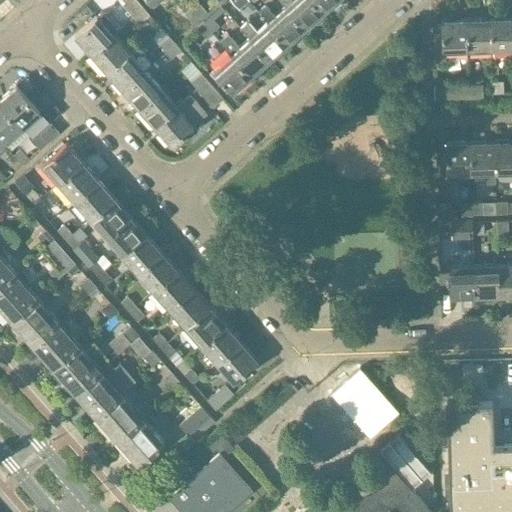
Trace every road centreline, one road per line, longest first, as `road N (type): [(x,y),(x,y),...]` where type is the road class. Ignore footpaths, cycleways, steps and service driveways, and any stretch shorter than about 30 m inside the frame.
road 1 (residential): [(511,334),(302,342),(170,193)]
road 2 (residential): [(170,193),(392,0)]
road 3 (residential): [(170,193),(24,31)]
road 4 (tertiary): [(93,511),(0,409)]
